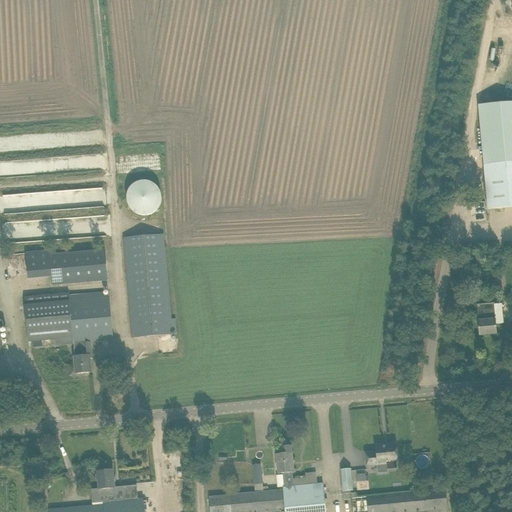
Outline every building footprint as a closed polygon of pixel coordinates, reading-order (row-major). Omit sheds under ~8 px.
[(511,207),(511,102),(478,104),(487,210),(511,207)] [(167,204),(152,177),(127,191),(142,218),(167,204)] [(172,319),(167,272),(164,235),(123,238),(132,338),(177,334),(175,319),(172,319)] [(107,281),(105,251),(49,256),(52,286),(107,281)] [(69,294),(24,298),(24,305),(27,332),(28,342),(72,338),(73,343),(75,357),(74,357),(76,374),(90,373),(89,359),(92,359),(90,342),(113,340),(109,297),(69,301),(69,294)] [(476,305),(479,336),(496,334),(493,304),(476,305)] [(365,453),(366,467),(377,466),(377,474),(387,473),(386,462),(398,461),(396,444),(375,446),(376,452),(365,453)] [(266,511),(287,510),(286,511),(325,511),(324,494),(323,484),(293,487),(292,473),(293,473),(291,447),(281,447),(282,455),(276,455),(278,474),(283,474),(284,488),(283,488),(283,490),(209,497),(210,511),(266,511)] [(253,466),(255,485),(262,484),(260,465),(253,466)] [(341,470),(342,492),(352,491),(351,469),(341,470)] [(92,503),(92,504),(103,503),(123,501),(122,490),(118,491),(118,488),(114,488),(113,479),(114,478),(114,476),(113,476),(112,471),(97,472),(99,489),(98,489),(98,493),(92,493),(93,503),(92,503)] [(351,494),(352,511),(447,511),(445,489),(357,498),(356,493),(351,494)] [(49,510),(49,511),(144,511),(143,499),(123,501),(103,503),(103,505),(49,510)]
